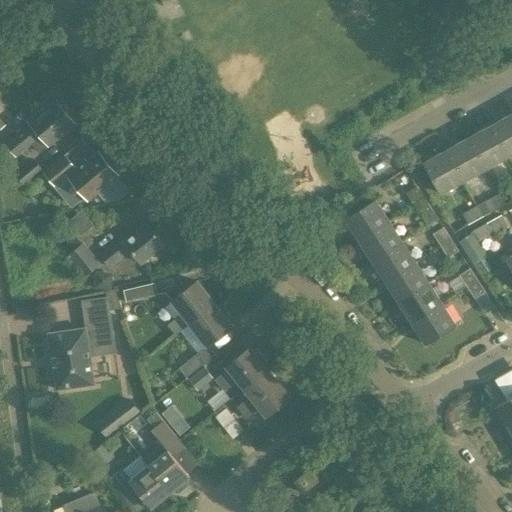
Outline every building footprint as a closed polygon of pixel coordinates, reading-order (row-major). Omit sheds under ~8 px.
[(31,123),(25,128),(6,144),(16,156),(35,141),(41,149),(47,144),(48,145),(73,123),(56,102),(45,111),(43,108),(29,120),(31,123)] [(511,153),(511,113),(491,125),(508,155),(511,153)] [(508,155),(491,125),(469,138),(485,168),(508,155)] [(447,150),(463,180),(485,168),(469,138),(447,150)] [(463,180),(447,150),(424,163),(440,193),(463,180)] [(127,191),(115,176),(117,175),(114,172),(117,166),(116,160),(112,154),(106,153),(99,154),(98,152),(86,162),(83,159),(74,167),(65,157),(44,174),(57,190),(70,179),(87,200),(96,192),(104,202),(117,200),(127,191)] [(23,185),(41,169),(34,160),(15,175),(23,185)] [(406,193),(413,204),(423,198),(416,186),(406,193)] [(490,213),(505,204),(499,194),(484,202),(490,213)] [(421,216),(431,210),(423,198),(413,204),(421,216)] [(344,219),(358,240),(389,220),(375,199),(344,219)] [(468,224),(483,217),(477,206),(462,214),(468,224)] [(81,210),(69,224),(82,235),(94,221),(81,210)] [(492,234),(506,226),(501,215),(486,223),(492,234)] [(372,261),(402,241),(389,220),(358,240),(372,261)] [(145,222),(133,233),(129,228),(99,254),(110,267),(129,251),(140,264),(164,245),(145,222)] [(432,234),(440,246),(450,239),(443,228),(432,234)] [(473,262),(485,255),(471,234),(460,241),(473,262)] [(62,248),(68,255),(66,256),(84,278),(100,264),(82,242),(81,243),(76,236),(62,248)] [(450,239),(440,246),(447,258),(458,251),(450,239)] [(372,261),(385,281),(415,262),(402,241),(372,261)] [(398,302),(429,282),(415,262),(385,281),(398,302)] [(459,275),(467,287),(477,281),(469,270),(459,275)] [(175,335),(189,324),(213,304),(195,281),(170,301),(181,314),(167,325),(175,335)] [(477,281),(467,287),(474,298),(484,292),(477,281)] [(398,302),(412,323),(442,303),(429,282),(398,302)] [(122,290),(125,301),(156,294),(154,283),(122,290)] [(426,344),(456,325),(442,303),(412,323),(426,344)] [(232,327),(213,304),(189,324),(207,347),(232,327)] [(91,345),(113,342),(110,326),(85,330),(85,328),(48,334),(51,356),(50,356),(52,367),(53,367),(56,390),(93,384),(88,349),(91,345)] [(186,378),(211,358),(203,348),(179,368),(186,378)] [(237,380),(243,388),(266,370),(263,366),(267,363),(257,351),(253,354),(249,349),(226,367),(228,370),(216,380),(225,391),(237,380)] [(205,363),(214,376),(223,370),(213,357),(205,363)] [(198,391),(213,379),(204,367),(188,379),(198,391)] [(266,416),(289,397),(266,370),(243,388),(251,397),(238,407),(246,418),(259,407),(266,416)] [(511,397),(495,408),(507,429),(511,426),(511,397)] [(128,400),(97,424),(105,436),(137,411),(128,400)] [(232,437),(244,429),(229,406),(217,413),(232,437)] [(148,466),(170,494),(173,492),(175,494),(179,495),(188,487),(188,483),(186,481),(189,478),(178,464),(188,456),(183,450),(184,448),(155,412),(146,419),(153,427),(146,433),(157,446),(142,458),(148,466)] [(170,494),(148,466),(131,480),(122,468),(110,478),(130,503),(140,494),(152,509),(170,494)] [(303,493),(318,481),(309,469),(294,481),(303,493)] [(103,511),(101,505),(100,505),(94,492),(63,505),(65,511),(103,511)]
